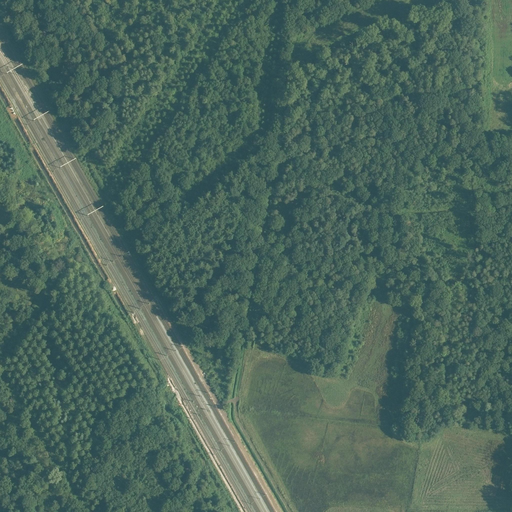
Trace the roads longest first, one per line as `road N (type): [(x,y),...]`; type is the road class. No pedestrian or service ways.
road 1 (track): [(231,511),(183,425),(154,391),(152,372),(0,103)]
road 2 (track): [(0,363),(57,273),(0,183)]
